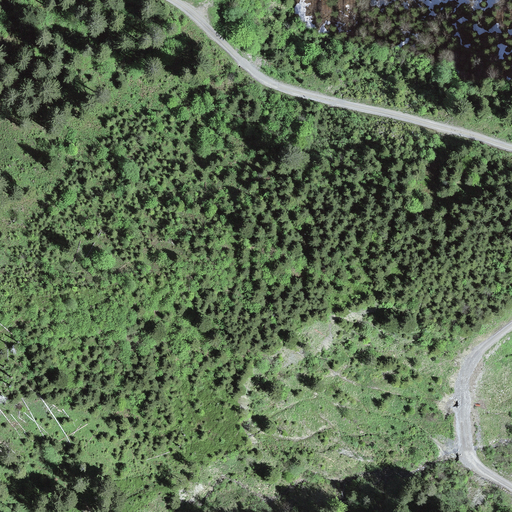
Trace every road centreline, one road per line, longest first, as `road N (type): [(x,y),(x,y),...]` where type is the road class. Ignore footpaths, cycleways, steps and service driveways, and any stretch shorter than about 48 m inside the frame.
road 1 (track): [(511,151),(276,90),(169,0)]
road 2 (track): [(511,487),(469,462),(461,390),(482,347),(511,321)]
